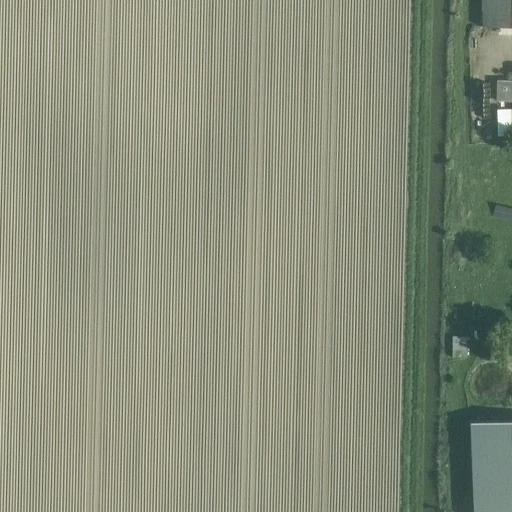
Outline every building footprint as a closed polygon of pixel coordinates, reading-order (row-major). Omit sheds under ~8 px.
[(511,27),(511,0),(482,0),(482,27),(511,27)] [(511,81),(496,81),(496,101),(511,101),(511,112),(511,133),(511,132),(511,81)] [(509,111),(497,111),(497,137),(509,137),(509,111)] [(453,336),(452,357),(468,358),(468,336),(453,336)] [(511,511),(511,421),(470,423),(473,499),(473,511),(511,511)]
